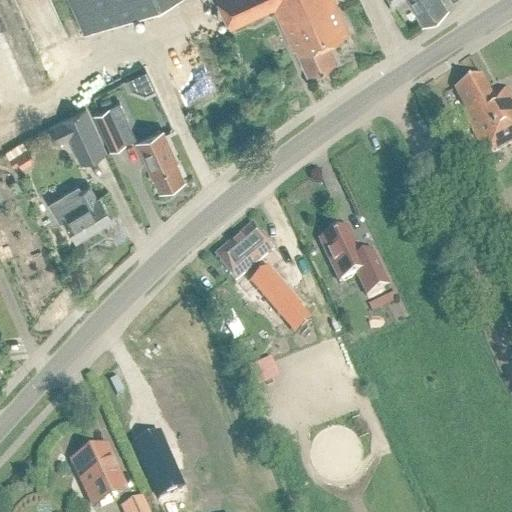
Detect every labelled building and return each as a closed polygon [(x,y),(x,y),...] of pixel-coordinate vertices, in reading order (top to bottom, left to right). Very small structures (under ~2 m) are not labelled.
[(73,35),(57,0),(33,0),(53,44),(73,35)] [(143,0),(67,0),(81,29),(143,0)] [(347,29),(333,0),(216,0),(228,26),(272,7),(291,48),(294,47),(306,72),(334,59),(325,39),(347,29)] [(390,0),(392,2),(394,0),(406,0),(421,22),(446,6),(442,0),(390,0)] [(491,102),(479,80),(453,94),(465,116),(461,118),(484,160),(511,145),(511,102),(507,93),(491,102)] [(117,101),(94,112),(92,112),(108,148),(133,136),(117,101)] [(105,152),(91,121),(85,108),(46,126),(54,144),(68,138),(79,163),(105,152)] [(136,140),(158,189),(183,178),(161,129),(136,140)] [(18,162),(21,167),(32,160),(25,148),(7,159),(12,166),(18,162)] [(62,218),(74,239),(111,217),(98,195),(95,196),(88,184),(80,189),(77,184),(47,201),(58,220),(62,218)] [(511,254),(511,227),(496,196),(479,205),(507,258),(511,254)] [(235,284),(271,253),(251,230),(215,260),(235,284)] [(365,300),(387,290),(371,255),(359,261),(345,232),(318,245),(338,286),(355,278),(365,300)] [(297,310),(266,272),(249,286),(280,324),(297,310)] [(368,310),(371,317),(395,304),(392,298),(368,310)] [(209,387),(189,342),(160,356),(167,372),(162,374),(160,370),(142,378),(154,405),(177,394),(180,400),(209,387)] [(124,497),(103,452),(73,465),(80,480),(78,484),(82,493),(86,494),(93,511),(124,497)] [(145,511),(141,503),(121,511),(145,511)]
